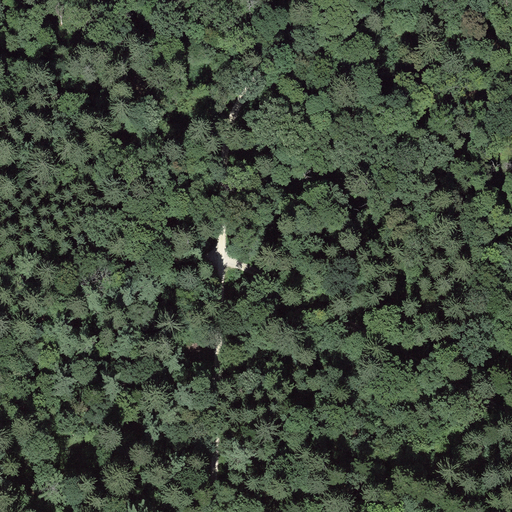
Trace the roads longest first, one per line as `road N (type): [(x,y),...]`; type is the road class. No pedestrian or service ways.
road 1 (track): [(220,255),(511,415)]
road 2 (track): [(339,0),(232,109),(223,142),(220,255)]
road 3 (track): [(215,511),(220,255)]
road 4 (track): [(220,255),(0,265)]
